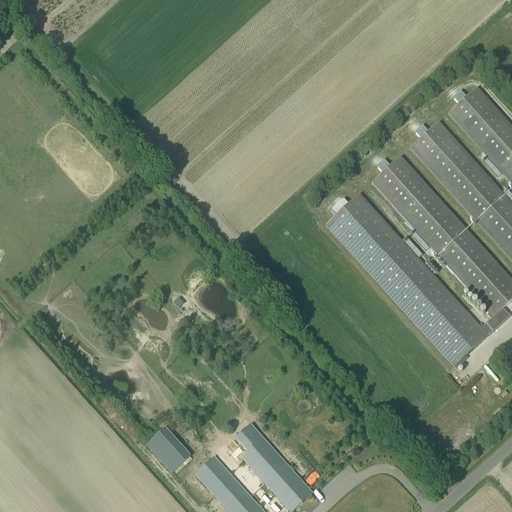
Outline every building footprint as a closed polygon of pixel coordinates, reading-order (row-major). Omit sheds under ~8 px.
[(452,99),(458,106),(448,116),(511,187),(511,129),(476,90),(466,99),(460,93),(452,99)] [(409,151),(511,263),(511,205),(438,124),(428,134),(422,127),(414,134),(420,141),(409,151)] [(511,282),(400,159),(389,169),(383,162),(376,168),(382,175),(372,185),(486,311),(493,318),(502,310),(503,310),(511,301),(511,282)] [(481,329),(359,196),(348,205),(348,206),(343,200),(331,211),(336,217),(325,227),(453,368),(488,337),(487,336),(481,329)] [(489,337),(510,318),(503,310),(502,310),(493,318),(481,329),(487,336),(488,336),(489,337)] [(149,443),(175,471),(190,457),(164,429),(149,443)] [(241,459),(288,511),(293,511),(312,495),(262,440),(241,459)] [(194,476),(227,511),(262,511),(213,458),(194,476)]
